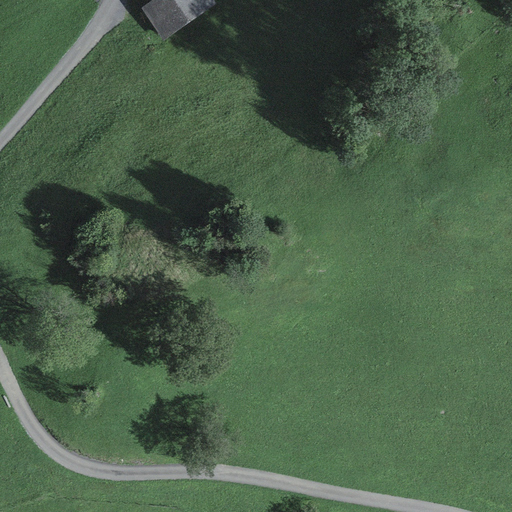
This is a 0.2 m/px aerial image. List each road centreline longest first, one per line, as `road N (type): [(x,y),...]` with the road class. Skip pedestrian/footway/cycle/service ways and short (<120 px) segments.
road 1 (track): [(463,511),(240,470),(83,466),(34,433),(0,356)]
road 2 (track): [(0,139),(113,0)]
